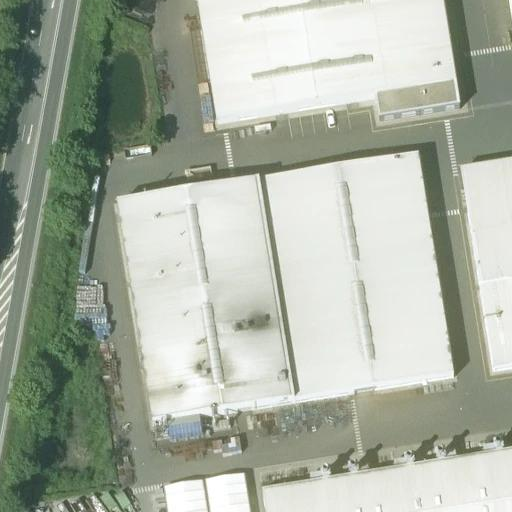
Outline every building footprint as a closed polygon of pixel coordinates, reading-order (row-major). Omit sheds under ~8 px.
[(400,0),(196,0),(216,126),(416,94),(408,52),(400,0)] [(441,0),(400,0),(408,52),(449,46),(441,0)] [(449,46),(408,52),(416,94),(455,88),(449,46)] [(417,160),(117,208),(152,428),(453,380),(417,160)] [(511,165),(460,174),(466,214),(511,206),(511,165)] [(511,206),(466,214),(492,373),(511,370),(511,206)] [(511,511),(511,454),(262,495),(264,511),(511,511)] [(250,511),(245,480),(165,493),(167,511),(250,511)]
